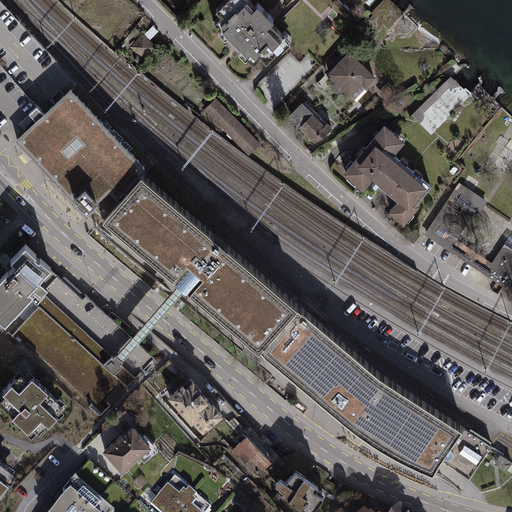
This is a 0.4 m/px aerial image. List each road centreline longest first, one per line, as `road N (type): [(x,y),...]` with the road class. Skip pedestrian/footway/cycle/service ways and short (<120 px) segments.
road 1 (residential): [(511,311),(401,247),(145,0)]
road 2 (primary): [(450,511),(310,440),(106,272)]
road 3 (primary): [(0,167),(106,272)]
